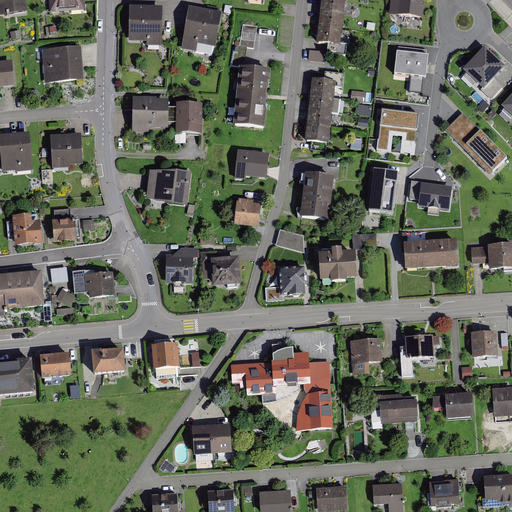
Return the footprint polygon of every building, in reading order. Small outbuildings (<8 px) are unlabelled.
[(29,0),(0,0),(0,16),(32,12),(29,0)] [(90,9),(89,0),(46,0),(46,2),(54,1),(54,13),(74,12),(73,10),(90,9)] [(344,15),(346,1),(338,0),(322,0),(321,13),(344,15)] [(424,0),(400,0),(398,21),(421,23),(424,0)] [(162,47),(163,10),(130,9),(129,41),(147,42),(147,47),(162,47)] [(222,16),(190,9),(183,42),(197,45),(196,52),(214,55),(222,16)] [(342,30),(344,15),(321,13),(319,27),(342,30)] [(236,46),(233,67),(246,69),(249,48),(256,49),(259,27),(245,25),(242,47),(236,46)] [(319,27),(317,43),(329,45),(328,54),(347,56),(348,47),(340,46),(342,30),(319,27)] [(88,81),(85,49),(45,52),(45,61),(49,61),(49,71),(48,71),(49,84),(88,81)] [(426,53),(401,49),(400,55),(425,58),(426,53)] [(504,68),(485,50),(466,70),(471,75),(463,83),(469,89),(477,81),(485,89),(495,78),(504,68)] [(325,62),(326,54),(312,53),(311,60),(325,62)] [(400,55),(398,54),(395,74),(413,77),(423,78),(426,78),(429,59),(425,58),(400,55)] [(0,88),(19,87),(16,62),(0,64),(0,88)] [(272,74),(241,70),(239,82),(241,82),(240,91),(238,91),(237,104),(238,104),(237,112),(236,111),(234,126),(265,130),(268,110),(265,109),(268,88),(270,89),(272,74)] [(311,97),(334,100),(336,86),(344,87),(345,77),(325,74),(324,83),(313,82),(311,97)] [(411,90),(422,92),(423,78),(413,77),(411,90)] [(493,101),(505,87),(495,78),(485,89),(483,91),(493,101)] [(309,112),(332,114),(334,100),(311,97),(309,112)] [(176,109),(168,109),(168,102),(157,102),(157,98),(139,99),(139,104),(134,104),(132,106),(134,108),(134,133),(148,133),(151,129),(168,128),(168,123),(177,123),(176,109)] [(204,134),(204,105),(176,105),(176,109),(177,123),(176,134),(186,134),(186,136),(200,136),(200,134),(204,134)] [(308,126),(331,128),(332,114),(309,112),(308,126)] [(382,117),(378,158),(390,159),(393,137),(405,138),(404,149),(415,150),(418,122),(382,117)] [(461,118),(446,131),(457,143),(472,129),(461,118)] [(308,126),(306,141),(315,142),(314,150),(328,151),(331,128),(308,126)] [(37,170),(34,135),(4,137),(6,162),(5,162),(6,175),(19,173),(19,172),(37,170)] [(506,162),(479,135),(464,151),(491,177),(506,162)] [(88,165),(85,136),(54,138),(56,170),(74,168),(74,166),(88,165)] [(270,157),(239,153),(236,178),(246,179),(246,176),(267,179),(270,157)] [(189,207),(193,175),(169,172),(168,175),(151,172),(148,199),(165,204),(189,207)] [(335,179),(306,176),(301,218),(329,222),(335,179)] [(399,179),(373,176),(368,217),(395,220),(399,179)] [(421,193),(410,192),(408,204),(419,205),(421,193)] [(455,198),(421,193),(419,205),(418,213),(452,217),(455,198)] [(259,228),(262,208),(253,207),(253,202),(240,201),(239,205),(238,205),(236,226),(259,228)] [(74,211),(56,212),(57,222),(75,221),(74,211)] [(36,217),(18,219),(18,223),(10,223),(12,241),(20,240),(21,248),(48,246),(46,222),(37,223),(36,217)] [(93,219),(85,221),(86,230),(95,228),(93,219)] [(85,231),(84,220),(75,221),(57,222),(59,244),(80,243),(80,232),(85,231)] [(304,238),(282,232),(278,246),(305,254),(304,238)] [(410,234),(410,241),(428,240),(428,233),(410,234)] [(203,236),(203,245),(216,245),(216,236),(203,236)] [(377,236),(356,237),(356,249),(377,248),(377,236)] [(461,268),(460,243),(435,245),(435,243),(427,243),(428,245),(406,246),(408,271),(461,268)] [(511,272),(511,247),(474,251),(476,270),(486,270),(485,264),(490,264),(491,272),(505,271),(505,273),(511,272)] [(185,284),(194,284),(195,260),(199,260),(199,249),(182,249),(172,259),(167,259),(167,283),(174,283),(174,293),(185,293),(185,284)] [(358,281),(356,256),(341,256),(340,252),(322,253),(323,257),(319,258),(321,283),(329,283),(329,286),(345,285),(345,281),(358,281)] [(202,254),(203,265),(205,265),(206,280),(213,279),(213,289),(228,288),(228,290),(238,289),(238,287),(241,287),(239,262),(218,263),(217,253),(202,254)] [(70,269),(56,270),(57,284),(71,282),(70,269)] [(307,269),(280,271),(281,297),(293,296),(295,298),(301,298),(303,296),(307,295),(306,286),(308,286),(307,269)] [(11,299),(12,311),(50,307),(47,273),(3,277),(3,280),(5,299),(11,299)] [(90,273),(77,274),(79,296),(95,294),(95,301),(121,298),(119,275),(112,276),(90,278),(90,273)] [(11,299),(5,299),(3,280),(0,280),(0,314),(13,313),(12,311),(11,299)] [(502,357),(501,334),(475,335),(477,359),(502,357)] [(444,338),(411,340),(411,348),(403,349),(405,377),(417,376),(416,360),(441,358),(440,345),(444,345),(444,338)] [(384,342),(355,344),(357,374),(374,373),(373,363),(386,362),(384,342)] [(235,368),(236,385),(244,384),(245,390),(252,389),(252,396),(267,395),(268,411),(270,419),(275,425),(281,429),(287,432),(294,434),(302,434),(301,431),(338,429),(334,363),(315,364),(314,356),(301,356),(301,348),(294,349),(293,344),(276,345),(277,365),(235,368)] [(182,347),(157,349),(160,379),(183,377),(182,368),(186,368),(185,352),(182,352),(182,347)] [(106,350),(97,351),(99,374),(132,371),(130,351),(107,353),(106,350)] [(74,356),(45,358),(47,379),(76,376),(74,356)] [(35,362),(0,364),(0,397),(38,394),(35,362)] [(511,389),(496,391),(498,415),(511,414),(511,417),(511,389)] [(423,422),(422,398),(407,399),(407,396),(386,398),(386,395),(374,395),(375,410),(386,409),(387,424),(423,422)] [(475,419),(474,395),(435,398),(435,408),(448,407),(449,421),(475,419)] [(237,455),(234,428),(215,430),(217,457),(237,455)] [(215,430),(195,431),(197,458),(217,457),(215,430)] [(511,505),(511,478),(485,480),(486,501),(483,501),(484,510),(507,508),(507,505),(511,505)] [(446,481),(447,484),(431,485),(432,494),(429,494),(430,509),(452,508),(452,505),(461,504),(461,492),(464,491),(463,483),(460,483),(460,480),(446,481)] [(405,511),(404,486),(375,488),(375,505),(390,504),(390,511),(405,511)] [(349,511),(348,489),(318,491),(319,506),(325,505),(325,511),(349,511)] [(235,511),(235,492),(208,493),(208,511),(235,511)] [(293,511),(292,493),(261,495),(262,511),(271,511),(277,511),(293,511)] [(180,511),(179,496),(151,497),(152,511),(180,511)]
